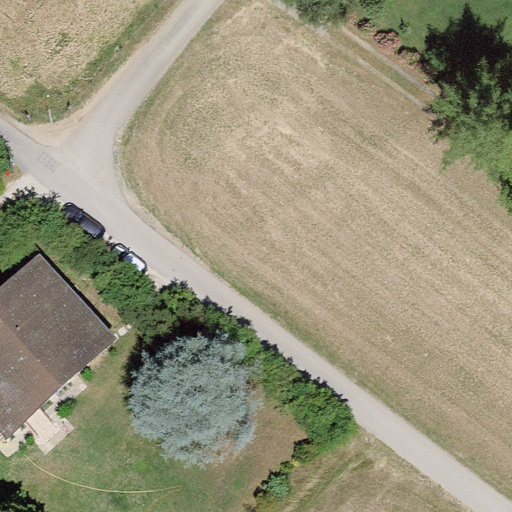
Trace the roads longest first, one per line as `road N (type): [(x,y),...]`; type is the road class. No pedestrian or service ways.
road 1 (residential): [(498,511),(55,175)]
road 2 (residential): [(55,175),(203,0)]
